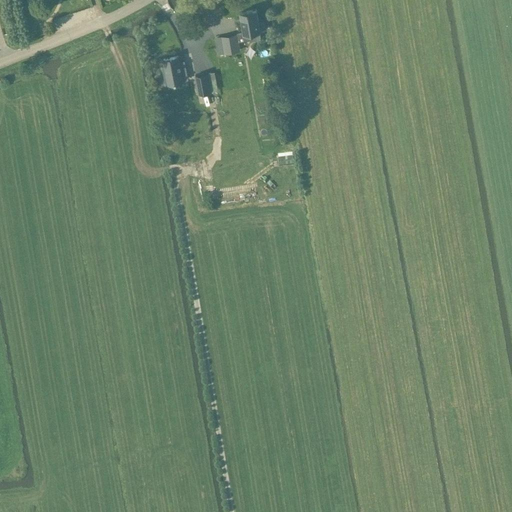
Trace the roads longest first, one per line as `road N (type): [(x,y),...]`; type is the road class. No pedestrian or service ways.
road 1 (track): [(230,511),(173,175),(209,166),(216,123),(210,97)]
road 2 (tertiary): [(0,62),(143,0)]
